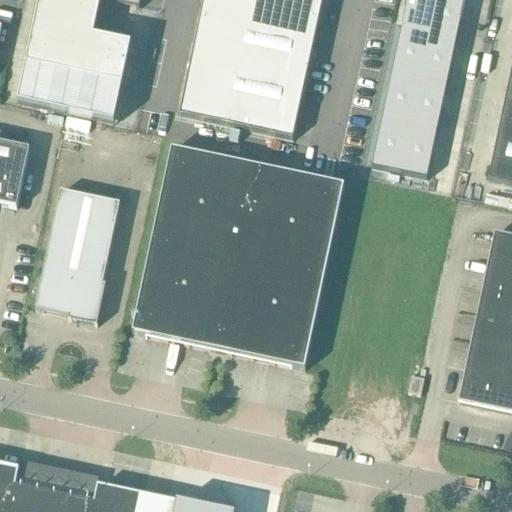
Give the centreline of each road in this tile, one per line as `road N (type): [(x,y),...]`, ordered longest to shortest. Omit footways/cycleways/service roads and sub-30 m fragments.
road 1 (unclassified): [(0,394),(511,503)]
road 2 (unknown): [(405,511),(465,251),(487,237),(511,241)]
road 3 (unknown): [(0,290),(35,180),(36,151),(0,132)]
